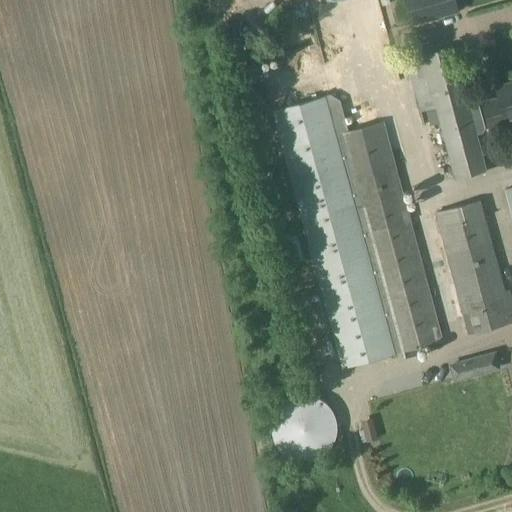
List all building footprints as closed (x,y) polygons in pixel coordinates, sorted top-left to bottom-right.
[(452,0),(402,0),(409,24),(456,11),(452,0)] [(361,31),(377,28),(374,4),(358,6),(361,31)] [(335,50),(332,17),(306,19),(308,52),(335,50)] [(420,56),(406,60),(420,114),(427,112),(431,127),(439,125),(454,181),(487,172),(477,134),(486,131),(480,106),(470,109),(454,47),(420,56)] [(500,100),(482,105),(489,130),(509,125),(508,123),(511,121),(511,86),(497,90),(500,100)] [(330,96),(273,111),(343,369),(443,343),(383,124),(352,132),(342,101),(330,96)] [(511,317),(481,201),(436,213),(468,336),(511,323),(511,317)] [(491,348),(511,347),(511,336),(491,337),(491,348)] [(470,360),(475,378),(501,370),(496,352),(470,360)] [(373,422),(362,424),(366,443),(377,440),(373,422)] [(398,444),(411,441),(406,422),(393,426),(398,444)]
